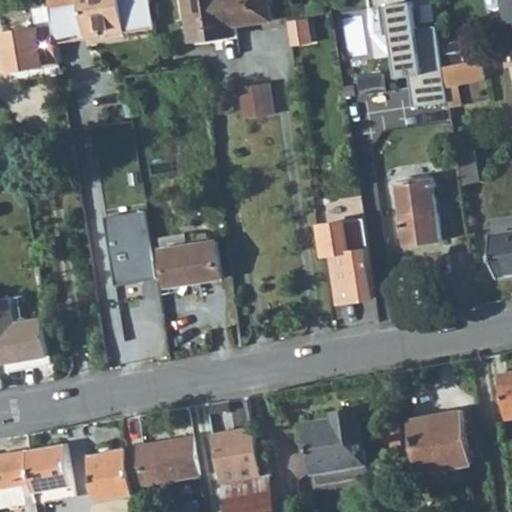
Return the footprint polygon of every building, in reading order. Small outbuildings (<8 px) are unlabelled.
[(129,29),(155,25),(151,0),(71,0),(56,2),(49,4),(50,6),(52,24),(55,40),(75,37),(74,31),(127,23),(129,29)] [(184,0),(189,40),(238,33),(236,24),(232,0),(184,0)] [(270,0),(232,0),(236,24),(273,18),(270,0)] [(405,0),(372,0),(374,7),(381,6),(393,76),(405,74),(410,107),(444,101),(432,29),(411,32),(405,0)] [(511,0),(501,0),(511,51),(511,50),(511,0)] [(34,8),(36,26),(52,24),(50,6),(34,8)] [(312,15),(292,19),(296,44),(317,41),(312,15)] [(75,37),(129,29),(127,23),(74,31),(75,37)] [(44,64),(59,61),(55,40),(52,24),(36,26),(3,32),(8,68),(44,62),(44,64)] [(483,78),(480,57),(444,65),(447,85),(483,78)] [(271,81),(240,86),(245,116),(275,112),(271,81)] [(467,126),(453,128),(456,152),(471,148),(467,126)] [(475,150),(459,154),(466,184),(480,181),(475,150)] [(433,176),(399,180),(407,245),(442,241),(433,176)] [(190,186),(172,188),(175,203),(192,200),(190,186)] [(142,208),(101,216),(113,279),(124,277),(136,279),(155,276),(142,208)] [(341,302),(377,296),(369,247),(365,248),(360,216),(313,222),(319,257),(333,253),(341,302)] [(511,230),(489,235),(496,276),(511,272),(511,230)] [(216,239),(162,248),(168,285),(222,276),(216,239)] [(445,269),(478,300),(470,250),(449,253),(451,269),(445,269)] [(13,295),(0,297),(0,361),(1,370),(50,362),(44,317),(16,321),(13,295)] [(340,418),(313,422),(322,484),(374,476),(364,409),(339,413),(340,418)] [(463,411),(415,419),(423,472),(471,464),(463,411)] [(256,427),(216,434),(224,483),(263,476),(256,427)] [(195,437),(131,448),(136,487),(201,475),(195,437)] [(70,443),(32,449),(41,508),(49,507),(47,499),(46,489),(66,485),(68,496),(68,498),(79,497),(70,443)] [(100,499),(138,493),(136,487),(131,448),(93,455),(100,499)] [(30,511),(41,511),(41,508),(32,449),(0,454),(0,481),(4,505),(29,501),(30,511)] [(263,476),(224,483),(227,500),(229,511),(278,511),(273,474),(263,476)] [(47,499),(68,496),(66,485),(46,489),(47,499)]
